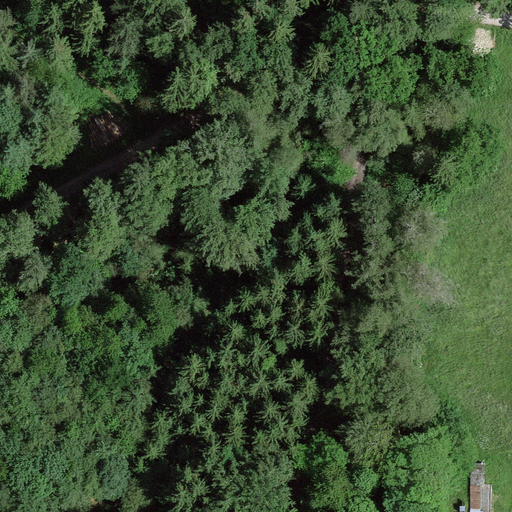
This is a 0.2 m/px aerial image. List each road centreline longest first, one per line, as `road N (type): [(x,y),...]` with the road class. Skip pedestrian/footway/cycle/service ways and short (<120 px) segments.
road 1 (track): [(395,29),(314,511)]
road 2 (track): [(395,29),(301,66),(0,220)]
road 3 (track): [(511,21),(464,11),(395,29)]
